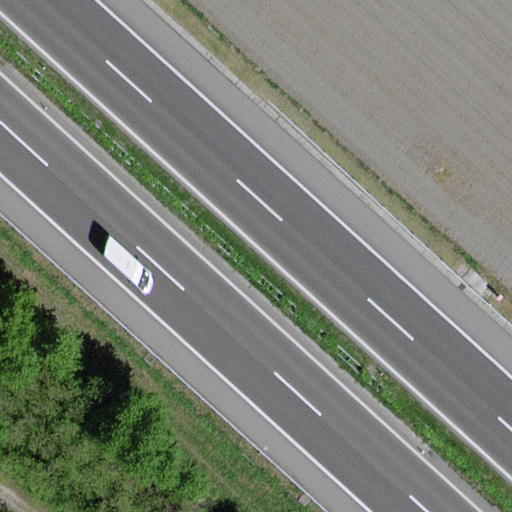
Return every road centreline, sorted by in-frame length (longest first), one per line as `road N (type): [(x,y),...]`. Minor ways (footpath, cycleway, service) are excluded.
road 1 (motorway): [(511,418),(50,0)]
road 2 (motorway): [(0,128),(424,511)]
